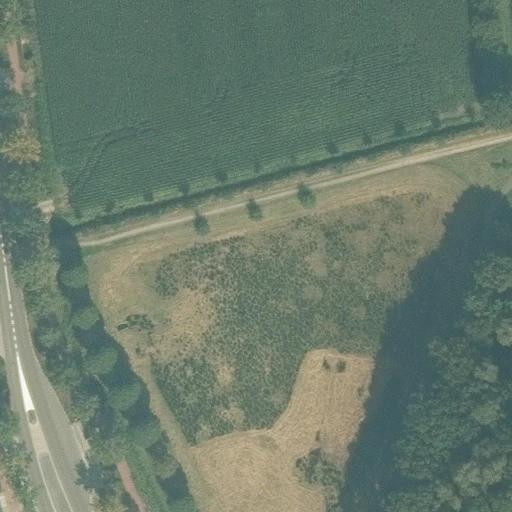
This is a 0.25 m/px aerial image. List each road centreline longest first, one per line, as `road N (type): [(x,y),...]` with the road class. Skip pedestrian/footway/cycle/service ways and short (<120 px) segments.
road 1 (track): [(423,157),(37,253)]
road 2 (tertiary): [(81,511),(14,341)]
road 3 (tertiary): [(14,341),(12,383),(45,511)]
